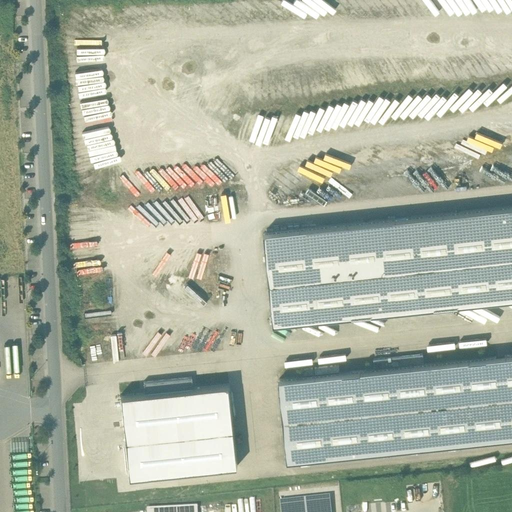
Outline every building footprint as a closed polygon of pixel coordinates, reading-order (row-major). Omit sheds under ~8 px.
[(511,205),(264,231),(274,323),(511,297),(511,205)] [(423,353),(374,358),(375,368),(279,378),(288,460),(511,436),(511,353),(424,363),(423,353)] [(339,364),(315,367),(315,373),(339,370),(339,364)] [(238,466),(231,383),(193,387),(192,377),(145,381),(146,392),(121,394),(128,474),(238,466)] [(27,441),(9,442),(10,451),(28,450),(27,441)]
